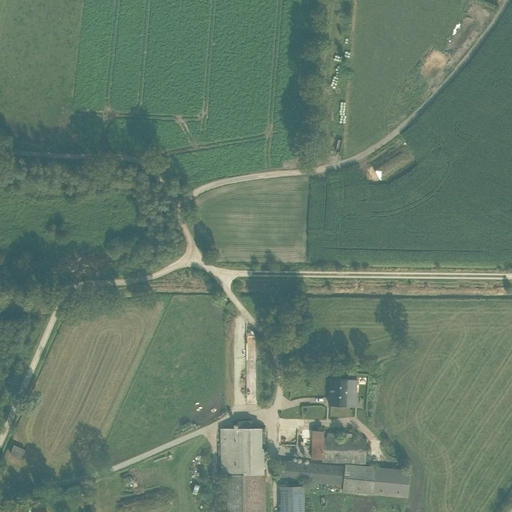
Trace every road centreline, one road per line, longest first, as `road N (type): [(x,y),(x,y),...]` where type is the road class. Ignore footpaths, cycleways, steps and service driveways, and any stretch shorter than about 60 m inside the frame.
road 1 (unclassified): [(0,503),(270,412),(282,376),(276,351),(193,258)]
road 2 (unclassified): [(509,0),(426,105),(365,154),(213,184),(175,210)]
road 3 (track): [(511,274),(213,274)]
road 4 (unclassified): [(193,258),(148,278),(74,288),(59,302),(0,443)]
road 5 (track): [(308,170),(323,0)]
